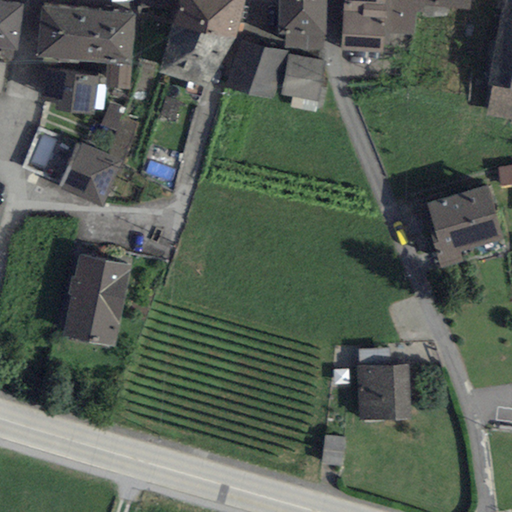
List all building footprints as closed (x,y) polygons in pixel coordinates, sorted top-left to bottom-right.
[(0,0),(0,39),(15,40),(18,0),(0,0)] [(132,5),(75,0),(42,0),(38,44),(110,50),(108,73),(126,75),(132,5)] [(180,0),(177,16),(229,26),(235,0),(180,0)] [(323,0),(281,0),(282,21),(287,21),(287,35),(324,35),(323,0)] [(382,0),(383,5),(382,25),(415,26),(415,0),(382,0)] [(511,0),(508,0),(493,79),(511,82),(511,0)] [(383,5),(346,4),(345,40),(381,42),(382,25),(383,5)] [(163,65),(205,77),(229,26),(177,16),(163,65)] [(242,39),(230,82),(266,92),(278,49),(242,39)] [(322,58),(291,52),(284,86),(315,93),(322,58)] [(97,68),(46,63),(43,92),(60,93),(59,101),(93,104),(97,68)] [(41,129),(25,166),(101,198),(117,161),(41,129)] [(486,188),(431,204),(443,248),(499,232),(486,188)] [(127,261),(81,253),(70,324),(116,331),(127,261)] [(407,363),(360,364),(361,410),(408,408),(407,363)]
